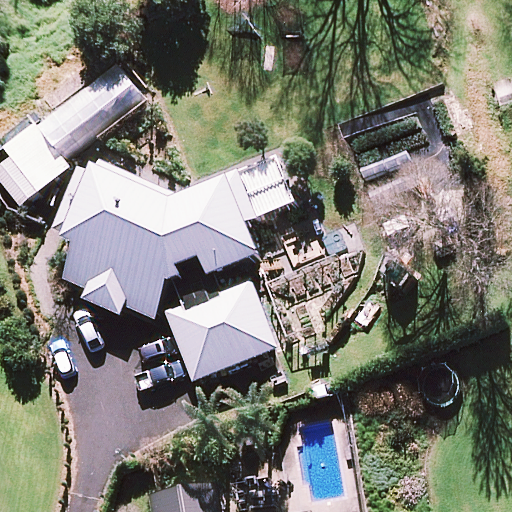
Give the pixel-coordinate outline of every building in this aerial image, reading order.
[(148,106),(120,70),(40,132),(63,161),(96,135),(101,143),(148,106)] [(22,157),(1,167),(21,210),(42,201),(22,157)] [(90,297),(86,305),(125,322),(128,316),(156,327),(159,328),(172,295),(189,289),(185,276),(205,268),(212,286),(262,267),(248,228),(298,209),(283,168),(172,201),(95,168),(63,244),(81,252),(66,287),(90,297)] [(179,299),(183,310),(167,316),(194,393),(283,361),(255,284),(220,297),(216,286),(179,299)] [(223,511),(220,493),(157,503),(158,511),(223,511)]
